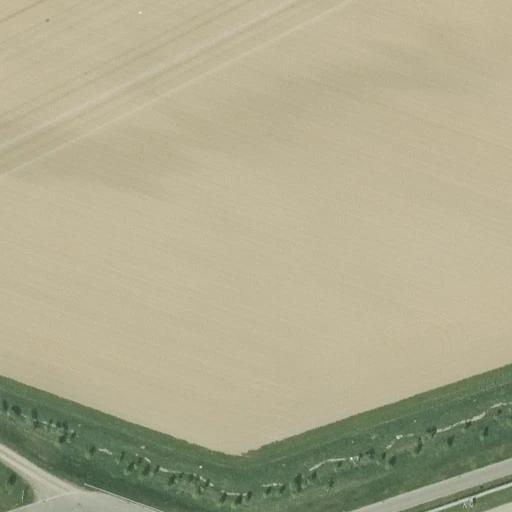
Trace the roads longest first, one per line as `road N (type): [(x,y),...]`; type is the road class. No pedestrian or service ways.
road 1 (unknown): [(109,160),(110,272),(133,353),(192,369),(228,355),(302,351),(303,297),(250,118)]
road 2 (unknown): [(511,29),(109,160)]
